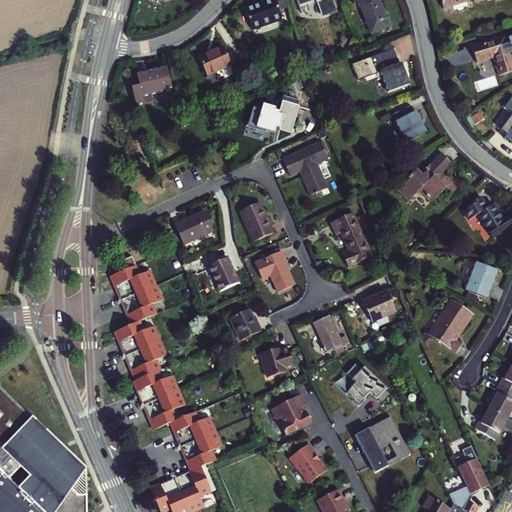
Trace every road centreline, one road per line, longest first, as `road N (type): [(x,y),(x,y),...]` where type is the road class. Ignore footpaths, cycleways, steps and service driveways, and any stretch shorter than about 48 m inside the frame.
road 1 (residential): [(85,238),(256,173),(278,194),(316,284),(305,302),(274,318)]
road 2 (tertiary): [(63,242),(64,371),(106,460)]
road 3 (tertiary): [(106,460),(92,412),(85,238)]
road 4 (residential): [(414,0),(446,117),(511,178)]
road 5 (residential): [(107,50),(177,36),(220,0)]
